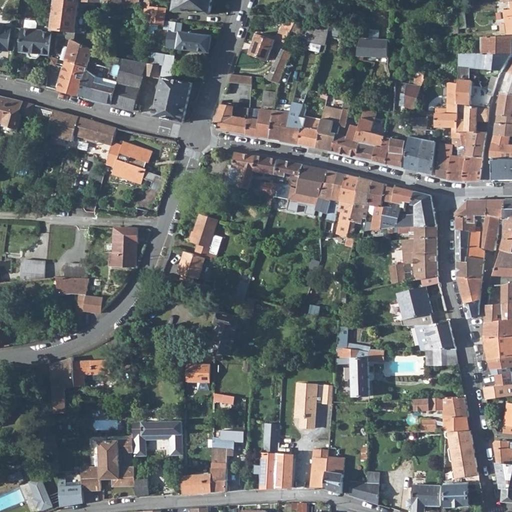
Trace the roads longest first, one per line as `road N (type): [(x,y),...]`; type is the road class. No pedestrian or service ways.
road 1 (tertiary): [(197,136),(132,296),(86,338),(0,363)]
road 2 (residential): [(77,511),(318,495),(377,511)]
road 3 (residential): [(445,190),(197,136)]
road 4 (residential): [(0,86),(197,136)]
road 5 (residential): [(460,331),(495,511)]
road 6 (tertiary): [(244,0),(197,136)]
road 7 (residential): [(445,190),(460,331)]
